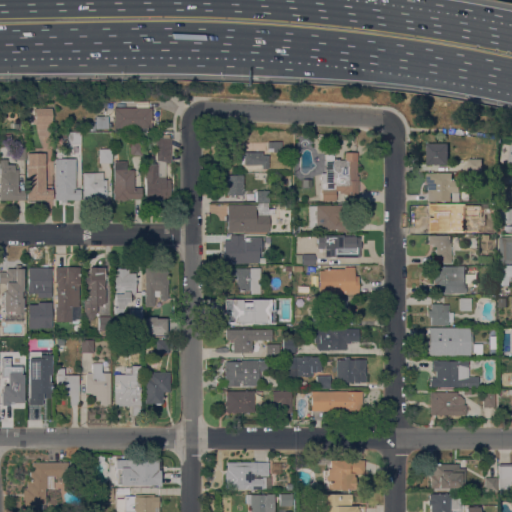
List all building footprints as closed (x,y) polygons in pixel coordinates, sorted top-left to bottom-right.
[(50,107),(33,107),(33,122),(50,122),(50,107)] [(151,107),(151,127),(114,127),(114,107),(151,107)] [(108,116),(108,128),(95,128),(95,130),(89,130),(89,122),(95,122),(95,116),(108,116)] [(153,199),(153,201),(148,201),(148,199),(145,199),(145,177),(144,177),(144,162),(156,162),(156,137),(163,137),(163,133),(169,133),(169,137),(170,137),(170,162),(165,162),(165,176),(165,179),(169,179),(169,197),(164,197),(164,200),(153,199)] [(40,138),(52,138),(52,159),(40,159),(40,138)] [(142,141),(142,155),(129,155),(129,141),(142,141)] [(281,141),(281,151),(272,151),(272,148),(270,148),(270,147),(267,147),(267,141),(281,141)] [(448,164),(426,164),(426,149),(426,146),(426,142),(448,142),(448,164)] [(12,159),(12,146),(25,146),(25,159),(12,159)] [(68,159),(68,146),(80,146),(80,159),(68,159)] [(98,148),(111,148),(111,162),(99,162),(98,148)] [(261,151),(261,154),(267,154),(267,168),(261,168),(261,169),(244,169),(244,163),(237,163),(237,152),(244,152),(244,151),(261,151)] [(345,159),(345,161),(356,160),(357,200),(346,200),(346,193),(343,193),(343,192),(339,192),(339,189),(335,189),(335,200),(327,200),(327,201),(323,201),(323,200),(321,200),(321,181),(325,181),(325,152),(333,152),(333,159),(345,159)] [(52,199),(27,200),(27,178),(26,178),(26,174),(27,174),(27,170),(26,170),(26,166),(27,166),(27,153),(38,153),(38,164),(45,164),(45,168),(45,189),(52,189),(52,199)] [(481,158),(481,170),(468,170),(468,158),(481,158)] [(24,199),(0,199),(0,159),(7,159),(7,164),(14,164),(14,169),(17,169),(17,189),(24,189),(24,199)] [(114,160),(126,160),(126,169),(133,169),(133,187),(141,187),(141,198),(128,198),(128,200),(113,199),(114,160)] [(55,199),(55,187),(53,187),(53,183),(55,183),(55,168),(66,168),(66,173),(73,173),(73,188),(80,188),(80,199),(66,199),(66,201),(61,201),(61,199),(55,199)] [(103,172),(103,179),(106,179),(106,195),(106,197),(101,197),(101,198),(101,199),(82,199),(82,172),(103,172)] [(427,200),(426,172),(452,172),(452,180),(459,180),(459,200),(427,200)] [(242,194),(226,194),(226,186),(225,186),(225,182),(226,182),(226,174),(242,174),(242,194)] [(268,189),(268,201),(256,202),(255,190),(268,189)] [(226,231),(226,204),(254,203),(254,204),(257,204),(257,203),(267,203),(267,208),(274,208),(274,213),(266,213),(266,214),(268,214),(268,231),(226,231)] [(339,204),(340,228),(315,228),(315,226),(308,227),(308,205),(315,205),(315,204),(339,204)] [(452,204),(452,214),(459,214),(459,222),(453,222),(453,228),(432,228),(432,222),(428,222),(428,215),(432,215),(432,212),(428,212),(428,204),(452,204)] [(511,223),(504,223),(504,219),(500,219),(500,217),(499,217),(499,208),(511,207),(511,223)] [(468,233),(468,221),(492,221),(492,230),(481,230),(481,233),(468,233)] [(244,256),(247,256),(247,260),(244,260),(244,262),(227,262),(227,253),(224,253),(224,249),(227,249),(227,240),(229,240),(229,234),(242,234),(242,240),(244,240),(244,256)] [(340,234),(340,256),(324,256),(324,248),(329,248),(329,247),(318,247),(318,242),(317,242),(317,234),(340,234)] [(450,262),(436,262),(436,256),(435,256),(435,246),(432,246),(432,244),(427,244),(427,235),(450,235),(450,262)] [(499,236),(511,236),(511,263),(500,263),(500,256),(499,256),(499,236)] [(314,253),(314,264),(301,264),(301,249),(310,249),(310,253),(314,253)] [(4,311),(3,311),(3,290),(5,290),(5,283),(0,283),(0,271),(5,271),(5,268),(15,268),(15,264),(20,264),(20,268),(22,268),(22,289),(23,289),(23,297),(22,297),(22,312),(4,312),(4,311)] [(465,292),(450,292),(450,293),(435,293),(435,283),(433,283),(432,266),(465,265),(465,292)] [(496,272),(499,272),(499,265),(511,265),(511,276),(509,276),(509,284),(496,284),(496,272)] [(55,282),(54,266),(77,266),(78,305),(79,305),(79,319),(77,320),(72,320),(71,306),(70,306),(70,320),(61,320),(60,321),(58,321),(57,321),(57,320),(55,321),(54,306),(57,306),(56,282),(55,282)] [(85,319),(85,318),(83,318),(83,287),(83,269),(89,269),(88,267),(104,266),(105,303),(102,303),(102,304),(95,304),(95,311),(92,318),(92,319),(85,319)] [(344,268),(344,266),(354,266),(354,276),(358,276),(358,288),(357,288),(357,293),(324,293),(324,291),(318,291),(318,270),(324,270),(324,268),(344,268)] [(51,267),(51,281),(48,281),(48,287),(38,287),(38,292),(27,292),(27,286),(28,267),(51,267)] [(114,313),(114,272),(113,272),(113,268),(117,268),(117,267),(120,267),(120,268),(128,268),(128,272),(135,272),(135,292),(133,292),(133,293),(129,293),(129,301),(126,301),(126,302),(127,302),(125,307),(124,306),(122,309),(124,310),(123,312),(121,311),(121,313),(114,313)] [(144,267),(166,267),(166,271),(167,271),(167,278),(168,279),(168,283),(167,284),(167,299),(164,299),(164,300),(161,300),(161,299),(159,299),(159,296),(153,296),(153,297),(154,298),(155,302),(153,303),(153,306),(144,306),(144,267)] [(259,267),(259,278),(257,278),(257,283),(259,283),(259,293),(251,293),(251,290),(236,290),(236,275),(224,275),(224,267),(259,267)] [(265,309),(252,309),(251,297),(265,296),(265,309)] [(337,297),(347,297),(346,318),(345,318),(345,325),(335,325),(335,317),(333,317),(333,310),(328,310),(328,311),(314,311),(314,297),(337,297)] [(469,310),(458,310),(458,298),(469,297),(469,310)] [(498,312),(499,297),(507,298),(507,307),(503,312),(498,312)] [(430,317),(426,317),(426,310),(430,310),(430,303),(441,303),(441,304),(447,304),(447,312),(452,312),(452,321),(447,321),(447,324),(430,324),(430,317)] [(237,309),(237,307),(241,307),(241,309),(248,309),(248,323),(225,323),(225,309),(237,309)] [(141,308),(142,322),(129,322),(129,308),(141,308)] [(311,326),(311,314),(325,313),(325,326),(311,326)] [(110,316),(110,330),(98,330),(98,316),(110,316)] [(147,318),(147,316),(155,316),(155,317),(167,317),(167,332),(144,332),(144,318),(147,318)] [(457,327),(457,328),(469,328),(469,331),(471,331),(471,343),(471,352),(469,352),(469,355),(438,355),(428,355),(428,349),(426,349),(426,334),(428,334),(428,327),(457,327)] [(329,328),(329,329),(358,328),(358,340),(345,340),(345,349),(328,349),(328,350),(319,350),(316,347),(316,343),(317,342),(314,342),(314,334),(315,334),(315,331),(317,328),(319,328),(320,329),(329,328)] [(251,329),(251,346),(252,346),(252,348),(251,348),(251,352),(232,352),(232,348),(231,348),(231,345),(232,345),(232,341),(229,341),(229,339),(225,339),(225,329),(251,329)] [(509,339),(500,339),(500,330),(509,329),(509,339)] [(295,338),(294,351),(282,351),(282,337),(295,338)] [(64,351),(56,351),(56,341),(55,341),(55,338),(64,338),(64,351)] [(93,351),(80,352),(80,339),(93,339),(93,351)] [(168,339),(168,352),(155,352),(155,339),(168,339)] [(278,343),(279,356),(265,356),(265,343),(278,343)] [(471,343),(480,343),(480,355),(474,355),(474,352),(471,352),(471,343)] [(37,349),(38,361),(26,362),(25,349),(37,349)] [(0,352),(9,352),(9,365),(0,365),(0,352)] [(315,371),(315,372),(312,372),(312,375),(309,375),(308,376),(304,376),(303,375),(297,375),(297,378),(284,378),(284,369),(284,356),(301,356),(301,355),(310,355),(310,356),(319,356),(319,363),(321,365),(321,370),(319,371),(315,371)] [(344,359),(344,356),(348,356),(348,359),(353,359),(353,358),(364,358),(364,381),(359,381),(359,380),(359,382),(353,382),(353,380),(352,380),(352,381),(342,381),(342,378),(335,378),(335,359),(344,359)] [(331,365),(324,365),(324,357),(332,358),(331,365)] [(110,372),(110,404),(100,404),(100,400),(95,400),(96,394),(92,394),(92,392),(85,392),(85,377),(86,377),(86,372),(92,372),(92,368),(91,368),(91,363),(92,363),(92,362),(92,358),(109,358),(109,372),(110,372)] [(429,386),(429,380),(430,380),(430,377),(435,377),(435,370),(432,370),(432,359),(444,359),(444,360),(459,360),(467,360),(467,376),(477,376),(477,387),(429,386)] [(266,360),(266,370),(257,370),(257,385),(241,385),(241,380),(238,380),(238,386),(215,386),(215,379),(225,379),(225,373),(224,373),(224,367),(224,361),(240,361),(240,360),(266,360)] [(139,414),(132,414),(132,405),(117,405),(117,403),(113,403),(114,374),(130,374),(131,365),(139,365),(139,414)] [(78,405),(69,405),(69,394),(56,394),(56,368),(64,368),(64,375),(78,374),(78,405)] [(145,403),(144,378),(149,378),(149,372),(168,371),(169,391),(162,391),(162,403),(160,403),(160,404),(155,404),(154,403),(145,403)] [(329,375),(329,387),(316,387),(316,375),(329,375)] [(4,377),(14,377),(14,378),(24,378),(24,385),(21,385),(21,403),(5,404),(4,377)] [(52,381),(52,403),(38,403),(38,399),(31,399),(31,390),(30,390),(30,388),(30,386),(31,386),(31,380),(37,380),(37,381),(52,381)] [(482,392),(488,392),(487,389),(494,389),(494,407),(482,407),(482,392)] [(225,405),(224,404),(224,402),(225,401),(225,391),(253,390),(254,411),(236,411),(235,413),(232,413),(231,411),(230,411),(228,413),(223,409),(225,407),(225,405)] [(345,390),(345,391),(361,391),(361,409),(351,409),(351,411),(346,411),(346,410),(311,410),(311,390),(345,390)] [(430,414),(430,391),(456,391),(456,394),(459,394),(463,399),(463,404),(465,404),(465,414),(430,414)] [(290,395),(290,411),(277,411),(277,395),(290,395)] [(327,481),(325,481),(325,477),(323,477),(323,470),(327,470),(327,467),(329,467),(329,459),(348,459),(351,459),(354,459),(354,458),(360,458),(360,459),(363,459),(364,473),(353,473),(353,476),(355,476),(355,488),(327,488),(327,481)] [(67,461),(67,475),(47,475),(47,487),(45,487),(45,503),(38,503),(38,510),(22,510),(22,487),(26,487),(26,480),(30,480),(30,472),(32,472),(32,462),(67,461)] [(262,488),(225,488),(225,469),(226,469),(226,461),(268,462),(268,475),(254,475),(254,474),(252,474),(252,478),(262,478),(262,476),(271,476),(271,488),(262,487),(262,488)] [(118,462),(156,462),(155,485),(126,484),(126,475),(118,475),(118,462)] [(458,463),(458,468),(464,468),(464,485),(460,485),(460,487),(429,487),(429,476),(428,465),(432,465),(432,463),(458,463)] [(511,489),(498,489),(497,465),(498,465),(498,463),(511,463),(511,489)] [(496,477),(496,489),(484,489),(484,477),(486,477),(496,477)] [(113,488),(113,500),(92,499),(92,488),(113,488)] [(292,493),(291,505),(279,505),(279,493),(292,493)] [(351,493),(351,503),(350,503),(350,505),(353,505),(359,505),(364,505),(364,511),(321,511),(316,511),(316,502),(321,502),(321,493),(351,493)] [(450,493),(450,497),(460,497),(460,509),(450,509),(450,511),(430,511),(430,504),(427,504),(427,498),(428,498),(428,494),(429,494),(430,493),(450,493)] [(114,498),(124,498),(124,495),(133,495),(133,494),(152,494),(152,496),(158,496),(158,507),(154,507),(154,511),(133,511),(133,510),(122,510),(122,511),(114,511),(114,500),(114,498)] [(270,494),(270,501),(266,501),(266,511),(253,511),(250,511),(250,503),(245,503),(245,494),(270,494)]
